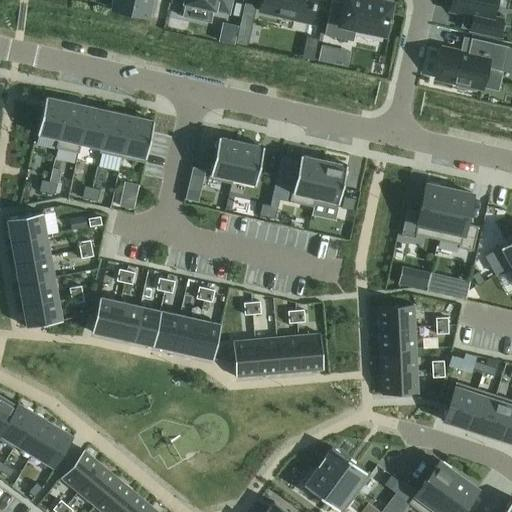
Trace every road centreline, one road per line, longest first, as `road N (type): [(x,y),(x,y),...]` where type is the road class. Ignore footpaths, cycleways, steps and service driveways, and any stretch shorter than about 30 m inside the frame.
road 1 (residential): [(197,87),(398,133)]
road 2 (residential): [(0,43),(197,87)]
road 3 (residential): [(333,269),(164,231)]
road 4 (residential): [(363,414),(511,471)]
road 5 (residential): [(197,87),(164,231)]
road 6 (residential): [(398,133),(424,0)]
